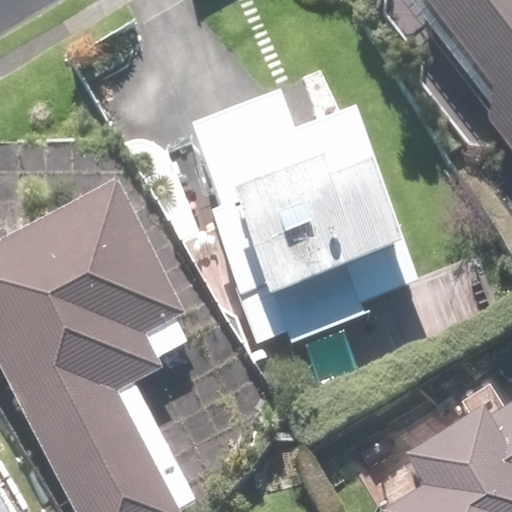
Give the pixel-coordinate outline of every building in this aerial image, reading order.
[(511,158),(511,0),(398,0),(387,9),(511,158)] [(415,293),(351,128),(289,153),(272,115),(185,149),(215,229),(207,232),(254,353),(262,350),(263,352),(283,344),(287,355),(367,325),(363,313),(415,293)] [(114,198),(28,244),(0,259),(0,384),(69,511),(173,511),(114,403),(162,377),(144,345),(183,325),(114,198)] [(286,453),(236,363),(194,387),(201,400),(168,418),(211,495),(286,453)] [(511,511),(511,419),(482,438),(476,428),(399,473),(417,502),(400,511),(511,511)]
